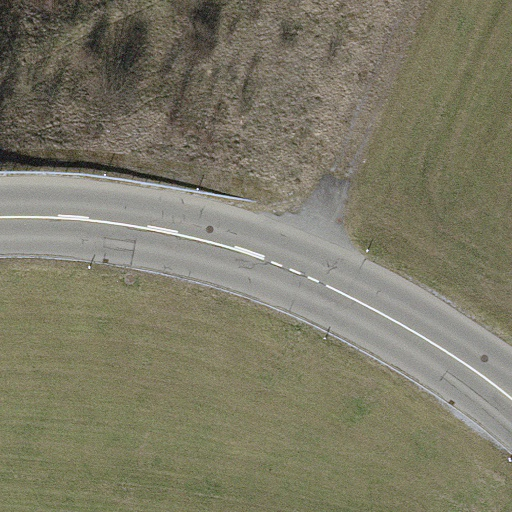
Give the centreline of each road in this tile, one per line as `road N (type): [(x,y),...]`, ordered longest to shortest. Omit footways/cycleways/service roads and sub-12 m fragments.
road 1 (tertiary): [(511,397),(373,305),(237,247),(120,223),(0,214)]
road 2 (track): [(300,270),(412,0)]
